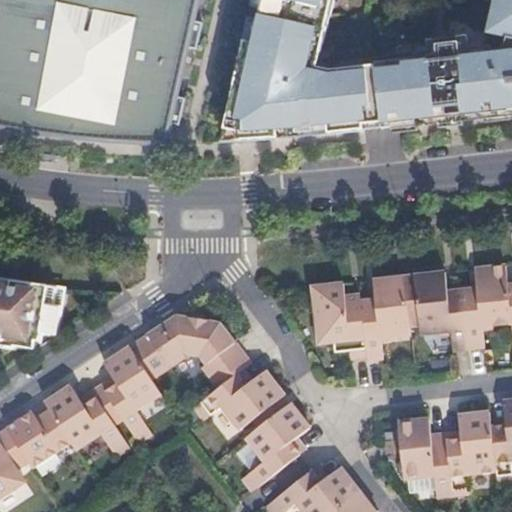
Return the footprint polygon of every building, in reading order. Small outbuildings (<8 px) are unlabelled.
[(0,0),(0,127),(7,128),(18,130),(25,131),(37,133),(51,135),(66,137),(78,138),(98,140),(99,140),(106,141),(113,141),(124,142),(130,142),(137,143),(146,143),(155,143),(168,144),(173,123),(181,125),(186,99),(178,98),(190,47),(198,49),(204,23),(196,21),(200,0),(0,0)] [(365,131),(384,129),(377,66),(358,68),(333,71),(319,68),(324,45),(331,16),(334,0),(264,0),(256,35),(248,33),(240,65),(238,73),(226,130),(223,143),(239,143),(240,143),(265,141),(278,140),(278,137),(297,135),(313,133),(313,136),(320,136),(354,132),(365,131)] [(376,57),(377,66),(384,129),(402,127),(450,121),(464,120),(485,117),(484,110),(511,106),(511,0),(505,0),(498,33),(509,36),(506,49),(492,50),(491,46),(470,49),(469,36),(448,39),(451,65),(447,65),(448,77),(441,77),(438,50),(394,55),(376,57)] [(476,269),(477,277),(478,289),(463,291),(470,349),(486,348),(483,327),(511,323),(511,314),(509,285),(507,266),(492,267),(476,269)] [(448,292),(447,280),(446,273),(430,274),(415,276),(421,327),(422,335),(451,332),(454,351),(470,349),(463,291),(448,292)] [(411,328),(421,327),(415,276),(405,277),(411,328)] [(405,277),(391,279),(374,281),(375,288),(377,300),(362,302),(368,357),(368,361),(384,359),(382,339),(412,336),(411,328),(405,277)] [(0,346),(3,347),(15,349),(17,338),(42,342),(45,321),(60,323),(62,306),(55,305),(58,288),(30,284),(10,281),(0,278),(0,346)] [(352,359),(368,357),(362,302),(361,295),(346,297),(345,284),(314,287),(318,322),(317,322),(314,325),(315,334),(318,336),(319,336),(320,345),(335,343),(336,353),(351,351),(352,359)] [(151,377),(168,365),(186,354),(201,356),(207,364),(204,367),(220,389),(238,375),(245,369),(252,364),(221,324),(178,317),(149,336),(131,347),(151,377)] [(124,420),(136,439),(150,430),(137,411),(162,395),(151,377),(131,347),(106,364),(114,378),(119,385),(106,393),(124,420)] [(247,387),(254,381),(245,369),(238,375),(247,387)] [(246,427),(286,396),(267,371),(254,381),(247,387),(238,375),(220,389),(195,408),(205,421),(223,407),(241,430),(246,427)] [(114,378),(102,386),(106,393),(119,385),(114,378)] [(72,443),(77,450),(102,434),(114,453),(128,444),(115,425),(98,399),(85,407),(81,400),(72,386),(46,403),(72,443)] [(98,399),(115,425),(124,420),(106,393),(102,386),(81,400),(85,407),(98,399)] [(246,427),(252,435),(292,404),(286,396),(246,427)] [(511,400),(504,402),(506,418),(491,419),(492,428),(497,471),(498,482),(511,480),(511,400)] [(34,469),(72,443),(46,403),(21,420),(8,429),(10,432),(30,463),(34,469)] [(258,488),(301,455),(292,443),(298,438),(311,428),(292,404),(252,435),(247,438),(266,462),(248,476),(258,488)] [(490,413),(460,416),(461,432),(447,433),(447,442),(454,496),(469,494),(467,475),(497,471),(492,428),(491,419),(490,413)] [(430,419),(399,423),(403,459),(402,459),(400,462),(401,470),(404,473),(405,473),(405,480),(435,476),(438,498),(454,496),(447,442),(447,433),(432,435),(430,419)] [(10,432),(8,429),(0,433),(0,499),(26,483),(18,470),(30,463),(10,432)] [(307,450),(298,438),(292,443),(301,455),(307,450)] [(320,466),(313,471),(270,504),(265,508),(268,511),(286,511),(298,503),(304,511),(335,511),(361,492),(342,468),(329,478),(320,466)] [(243,479),(253,492),(258,488),(248,476),(243,479)] [(375,511),(361,492),(335,511),(375,511)]
